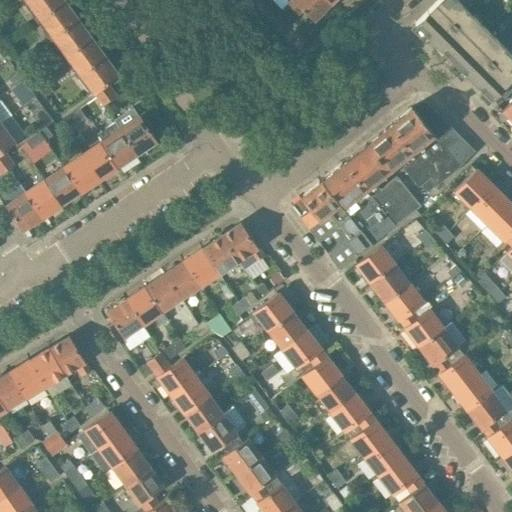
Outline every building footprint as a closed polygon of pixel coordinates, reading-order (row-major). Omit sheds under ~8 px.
[(28,0),(39,14),(58,0),(28,0)] [(66,52),(91,34),(65,0),(58,0),(39,14),(66,52)] [(327,0),(290,0),(288,2),(298,12),(302,8),(309,15),(311,16),(314,19),(330,2),(327,0)] [(437,0),(415,22),(453,61),(486,28),(458,0),(437,0)] [(511,78),(511,53),(486,28),(453,61),(492,99),(511,78)] [(66,52),(93,90),(118,72),(91,34),(66,52)] [(24,55),(15,62),(29,80),(38,74),(24,55)] [(14,85),(23,79),(18,72),(9,79),(14,85)] [(38,74),(29,80),(43,99),(51,93),(38,74)] [(12,88),(24,104),(35,96),(23,80),(12,88)] [(110,86),(104,90),(110,99),(116,95),(110,86)] [(110,99),(104,90),(98,94),(104,103),(110,99)] [(511,99),(502,109),(511,118),(511,99)] [(390,124),(432,176),(438,184),(456,169),(475,150),(450,124),(449,125),(424,101),(415,108),(412,106),(390,124)] [(32,112),(43,127),(53,120),(42,105),(32,112)] [(133,106),(113,119),(115,122),(120,129),(136,153),(138,152),(156,140),(148,127),(153,123),(151,120),(145,112),(140,116),(133,106)] [(73,113),(79,122),(85,117),(79,108),(73,113)] [(115,122),(97,134),(102,141),(118,165),(119,165),(136,153),(120,129),(115,122)] [(1,123),(0,123),(0,152),(4,150),(15,142),(1,123)] [(390,124),(366,143),(388,169),(401,159),(406,164),(403,167),(419,187),(432,176),(390,124)] [(46,126),(39,131),(46,139),(52,135),(46,126)] [(39,131),(26,140),(33,149),(46,140),(39,131)] [(102,141),(84,153),(100,178),(118,165),(102,141)] [(388,169),(366,143),(344,161),(365,188),(369,185),(375,192),(371,196),(394,225),(420,205),(397,175),(381,188),(375,180),(388,169)] [(84,153),(65,165),(81,190),(100,178),(84,153)] [(7,155),(3,158),(0,160),(0,171),(1,174),(10,167),(14,164),(7,155)] [(344,161),(321,180),(342,206),(372,243),(394,225),(371,196),(365,188),(344,161)] [(65,165),(45,178),(62,203),(81,190),(65,165)] [(476,168),(473,171),(455,190),(472,207),(493,185),(476,168)] [(45,178),(27,190),(43,216),(62,203),(45,178)] [(372,243),(342,206),(321,180),(300,196),(302,198),(293,205),(341,267),(353,258),(372,244),(372,243)] [(481,230),(488,223),(509,201),(493,185),(472,207),(465,214),(481,230)] [(43,216),(27,190),(6,204),(23,229),(43,216)] [(511,203),(509,201),(488,223),(504,240),(505,239),(509,242),(511,238),(511,203)] [(263,254),(240,221),(221,234),(238,259),(244,267),(263,254)] [(443,224),(435,231),(440,237),(448,230),(443,224)] [(423,242),(432,236),(426,229),(418,236),(423,242)] [(448,230),(440,237),(446,243),(454,236),(448,230)] [(221,234),(202,247),(219,272),(238,259),(221,234)] [(432,236),(423,242),(428,248),(436,241),(432,236)] [(511,238),(509,242),(511,245),(511,246),(499,259),(511,272),(511,238)] [(356,263),(372,283),(395,265),(380,245),(356,263)] [(183,259),(200,284),(219,272),(202,247),(183,259)] [(183,259),(164,272),(181,297),(200,284),(183,259)] [(452,277),(461,270),(455,264),(447,271),(452,277)] [(385,301),(409,283),(395,265),(372,283),(385,301)] [(145,285),(162,310),(181,297),(164,272),(145,285)] [(460,286),(467,280),(461,272),(453,278),(460,286)] [(257,287),(263,295),(269,290),(263,282),(257,287)] [(422,301),(409,283),(385,301),(402,323),(414,314),(411,310),(422,301)] [(500,290),(495,284),(487,291),(492,297),(500,290)] [(145,285),(126,298),(143,323),(162,310),(145,285)] [(500,290),(492,297),(497,303),(506,296),(500,290)] [(254,310),(268,328),(292,310),(278,292),(254,310)] [(247,296),(240,301),(247,309),(253,304),(247,296)] [(119,339),(122,337),(143,323),(126,298),(107,311),(115,323),(110,326),(119,339)] [(245,310),(238,300),(232,305),(238,314),(245,310)] [(402,323),(420,346),(443,328),(429,308),(417,317),(414,314),(402,323)] [(282,347),(306,328),(292,310),(268,328),(282,347)] [(219,312),(206,321),(205,319),(198,324),(205,333),(211,328),(213,331),(221,335),(231,329),(219,312)] [(498,314),(491,320),(497,327),(504,321),(498,314)] [(198,324),(191,328),(198,337),(205,333),(198,324)] [(314,364),(311,360),(323,351),(306,328),(282,347),(272,354),(286,372),(280,377),(286,385),(302,373),(314,364)] [(420,346),(437,369),(449,360),(451,363),(463,354),(457,346),(443,328),(420,346)] [(77,364),(83,373),(90,369),(69,334),(50,346),(65,372),(77,364)] [(185,347),(179,337),(171,342),(176,353),(185,347)] [(236,354),(245,347),(240,340),(231,347),(236,354)] [(30,358),(45,384),(65,372),(50,346),(30,358)] [(227,352),(223,346),(215,352),(219,358),(227,352)] [(245,347),(236,354),(240,360),(249,353),(245,347)] [(153,370),(167,360),(159,349),(145,359),(153,370)] [(323,351),(311,360),(314,364),(302,373),(316,391),(340,373),(323,351)] [(451,363),(449,360),(437,369),(454,391),(478,373),(463,354),(451,363)] [(158,374),(171,393),(196,375),(182,356),(158,374)] [(10,370),(26,395),(45,384),(30,358),(10,370)] [(241,370),(237,363),(228,370),(232,376),(241,370)] [(0,376),(0,396),(6,407),(26,395),(10,370),(0,376)] [(246,376),(241,370),(232,376),(237,383),(246,376)] [(316,391),(330,409),(354,391),(340,373),(316,391)] [(454,391),(468,409),(492,391),(478,373),(454,391)] [(185,411),(209,393),(196,375),(171,393),(185,411)] [(359,423),(371,414),(354,391),(330,409),(344,428),(356,419),(359,423)] [(485,432),(497,423),(494,418),(506,410),(492,391),(468,409),(485,432)] [(223,412),(209,393),(185,411),(198,430),(223,412)] [(104,406),(98,396),(85,406),(91,415),(104,406)] [(283,416),(292,409),(288,404),(279,411),(283,416)] [(223,412),(198,430),(212,449),(224,441),(229,449),(242,439),(247,435),(250,433),(245,425),(243,426),(244,421),(233,405),(223,412)] [(266,422),(275,416),(268,406),(259,413),(266,422)] [(90,453),(100,446),(124,428),(110,408),(76,433),(90,453)] [(297,417),(292,409),(283,416),(288,424),(297,417)] [(350,436),(364,455),(388,436),(371,414),(359,423),(362,427),(350,436)] [(74,429),(80,425),(73,415),(67,420),(74,429)] [(485,432),(503,454),(511,447),(511,416),(500,426),(497,423),(485,432)] [(56,429),(49,419),(41,425),(49,435),(56,429)] [(74,429),(67,420),(60,425),(67,434),(74,429)] [(276,434),(280,440),(289,433),(285,427),(276,434)] [(21,433),(28,442),(34,438),(27,428),(21,433)] [(138,446),(124,428),(100,446),(90,453),(103,471),(113,464),(138,446)] [(67,443),(57,429),(42,440),(52,454),(67,443)] [(21,447),(28,442),(21,433),(14,438),(21,447)] [(294,441),(289,433),(280,440),(285,447),(294,441)] [(223,453),(236,472),(261,454),(247,435),(242,439),(229,449),(223,453)] [(378,473),(402,455),(388,436),(364,455),(378,473)] [(151,465),(138,446),(113,464),(126,483),(151,465)] [(511,447),(503,454),(511,466),(511,447)] [(307,458),(303,453),(291,462),(295,467),(307,458)] [(236,472),(253,495),(266,486),(263,482),(275,474),(261,454),(236,472)] [(46,455),(37,462),(43,471),(52,465),(46,455)] [(415,481),(420,477),(402,455),(378,473),(392,491),(398,500),(418,484),(415,481)] [(73,465),(69,459),(60,465),(65,472),(67,470),(73,465)] [(0,468),(0,495),(18,484),(5,465),(0,468)] [(43,471),(50,481),(59,474),(52,465),(43,471)] [(151,465),(126,483),(140,501),(141,501),(143,505),(156,495),(154,492),(165,484),(151,465)] [(327,474),(332,481),(341,474),(336,467),(327,474)] [(346,481),(341,474),(332,481),(337,488),(346,481)] [(398,500),(407,511),(419,511),(437,500),(420,477),(415,481),(418,484),(398,500)] [(73,484),(77,489),(86,483),(82,478),(73,484)] [(253,495),(265,511),(278,511),(295,501),(281,481),(268,490),(266,486),(253,495)] [(77,489),(86,502),(95,496),(86,483),(77,489)] [(0,510),(1,511),(16,511),(31,502),(18,484),(0,495),(0,510)] [(338,497),(333,491),(324,498),(329,504),(338,497)] [(79,498),(75,492),(66,499),(69,504),(79,498)] [(141,511),(177,511),(166,495),(160,500),(156,495),(143,505),(146,509),(141,511)] [(343,504),(338,497),(329,504),(334,511),(343,504)] [(79,498),(69,504),(74,511),(84,505),(79,498)] [(446,511),(437,500),(419,511),(446,511)] [(278,511),(302,511),(295,501),(278,511)] [(16,511),(37,511),(31,502),(16,511)]
